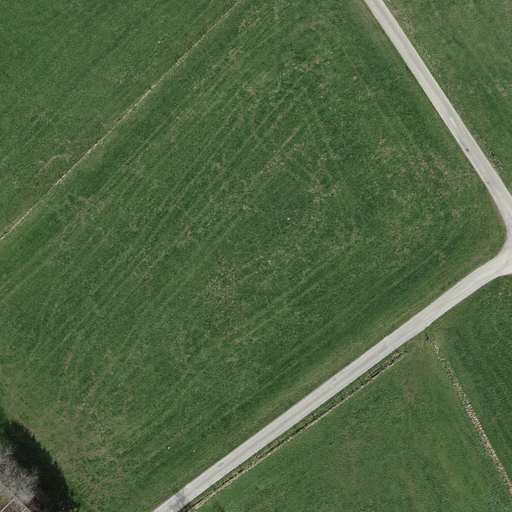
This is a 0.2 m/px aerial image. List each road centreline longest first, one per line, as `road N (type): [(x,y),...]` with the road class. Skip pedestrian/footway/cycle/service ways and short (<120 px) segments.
road 1 (trunk): [(64,0),(146,511)]
road 2 (track): [(511,264),(381,351),(169,511)]
road 3 (track): [(368,0),(511,218)]
